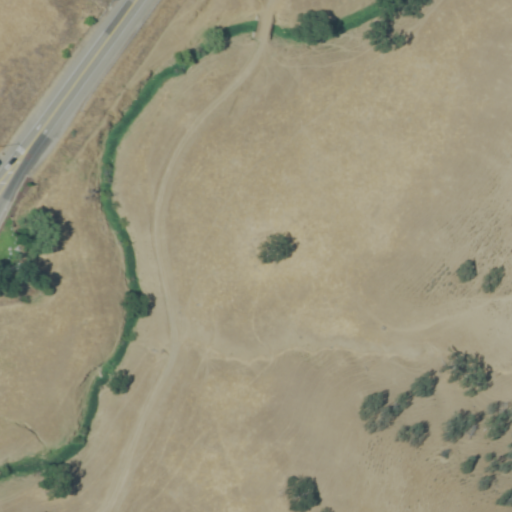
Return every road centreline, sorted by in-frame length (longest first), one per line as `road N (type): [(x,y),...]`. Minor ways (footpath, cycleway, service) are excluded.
road 1 (track): [(281,0),(264,59),(210,121),(178,195),(180,248),(203,350),(143,511)]
road 2 (tertiary): [(134,0),(27,147)]
